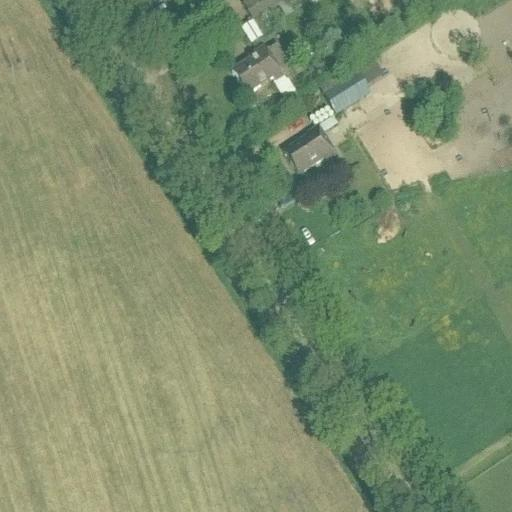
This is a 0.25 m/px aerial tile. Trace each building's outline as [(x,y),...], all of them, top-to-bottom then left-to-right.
[(255,0),(241,10),(251,25),(288,0),(255,0)] [(251,25),(239,32),(249,47),(260,40),(251,25)] [(281,81),(263,52),(249,61),(250,62),(230,75),(245,99),(249,97),(271,83),(273,86),(281,81)] [(380,80),(371,65),(319,98),(332,119),(367,97),(363,90),(380,80)] [(273,86),(271,87),(284,107),(295,99),(283,81),(282,82),(281,81),(273,86)] [(245,99),(237,104),(250,125),(262,117),(249,97),(245,99)] [(336,159),(317,129),(305,137),(307,140),(282,156),(297,180),(322,164),(323,167),(336,159)]
